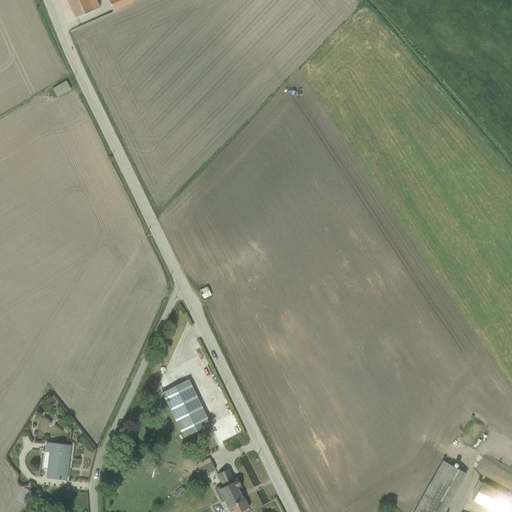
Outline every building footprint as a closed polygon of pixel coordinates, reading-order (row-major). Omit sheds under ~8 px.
[(64,0),(72,18),(97,7),(94,0),(64,0)] [(108,0),(113,10),(135,0),(108,0)] [(66,81),(51,89),(56,99),(72,91),(66,81)] [(203,295),(200,283),(193,285),(196,297),(203,295)] [(209,423),(188,380),(162,393),(181,437),(209,423)] [(70,447),(45,444),(44,452),(48,452),(45,478),(66,481),(70,447)] [(202,456),(189,463),(196,475),(209,468),(202,456)] [(445,511),(465,477),(441,464),(414,511),(445,511)] [(229,511),(239,511),(248,507),(235,482),(218,491),(229,511)] [(491,511),(511,511),(511,500),(483,485),(474,503),(491,511)]
